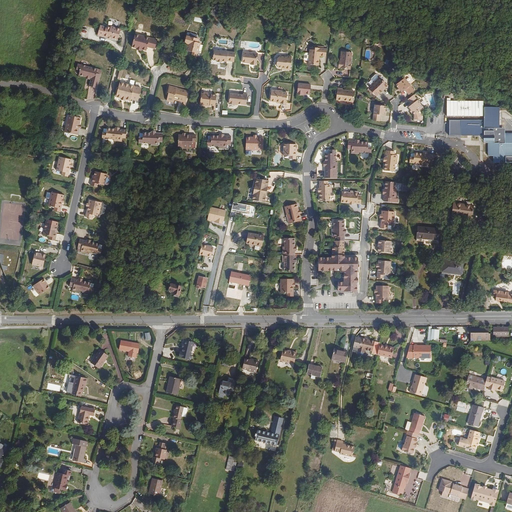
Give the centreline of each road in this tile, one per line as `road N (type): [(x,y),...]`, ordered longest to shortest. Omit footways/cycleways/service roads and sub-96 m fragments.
road 1 (residential): [(149,393),(124,501),(111,506),(94,494),(106,429)]
road 2 (primary): [(511,316),(307,319)]
road 3 (residential): [(307,300),(308,156),(334,126)]
road 4 (primary): [(163,319),(0,319)]
road 5 (residential): [(60,265),(96,109)]
road 6 (primary): [(307,319),(163,319)]
road 7 (residential): [(307,300),(360,297),(371,207)]
